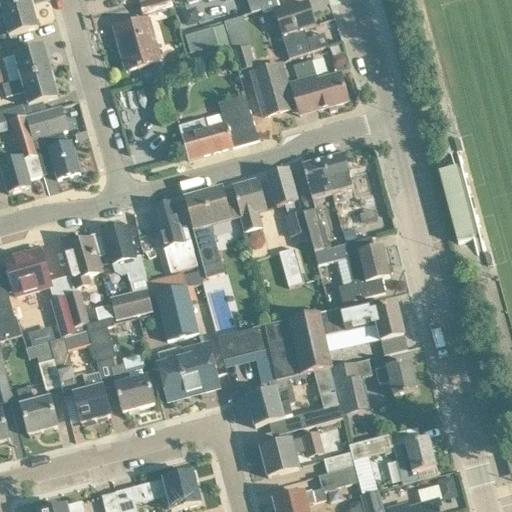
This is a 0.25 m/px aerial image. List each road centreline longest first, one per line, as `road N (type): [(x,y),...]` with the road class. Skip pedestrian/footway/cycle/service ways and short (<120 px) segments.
road 1 (residential): [(489,511),(390,120)]
road 2 (residential): [(0,488),(205,427),(219,431),(241,511)]
road 3 (residential): [(124,200),(390,120)]
road 4 (residential): [(124,200),(68,0)]
road 5 (residential): [(0,226),(124,200)]
road 6 (residential): [(390,120),(356,0)]
